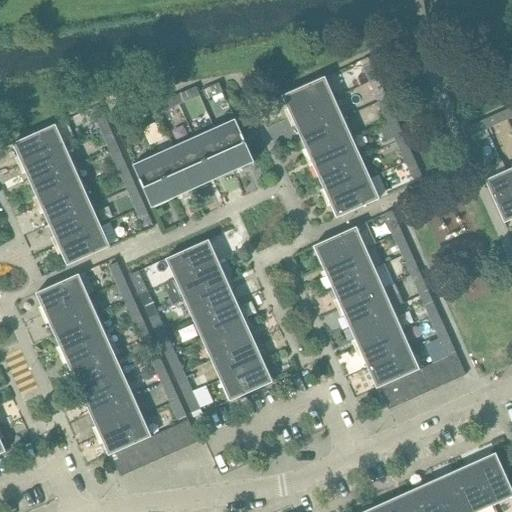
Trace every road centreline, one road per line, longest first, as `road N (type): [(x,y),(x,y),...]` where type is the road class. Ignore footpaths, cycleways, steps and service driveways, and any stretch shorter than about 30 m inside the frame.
road 1 (residential): [(97,511),(289,483),(354,460)]
road 2 (residential): [(204,448),(326,395),(354,460)]
road 3 (residential): [(354,460),(511,384)]
